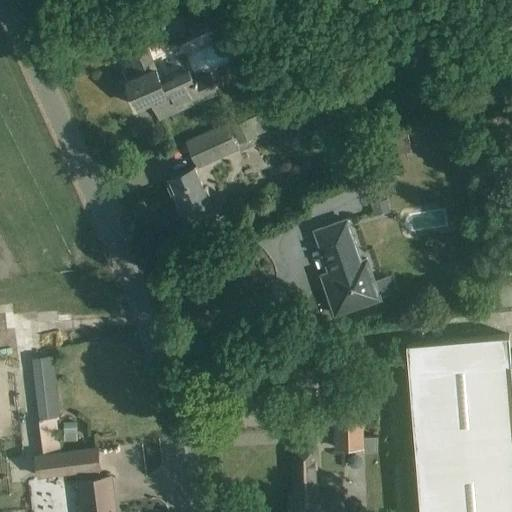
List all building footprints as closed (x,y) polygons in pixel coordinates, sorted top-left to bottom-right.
[(192,36),(218,25),(233,18),(225,0),(220,0),(183,17),(192,36)] [(477,0),(470,9),(504,42),(511,33),(511,8),(503,0),(477,0)] [(190,67),(164,79),(149,46),(131,54),(140,76),(128,81),(139,106),(153,100),(162,118),(180,110),(218,93),(209,74),(195,79),(190,67)] [(240,144),(257,136),(257,135),(268,130),(261,113),(232,126),(240,144)] [(294,116),(273,122),(279,140),(299,133),(294,116)] [(230,126),(226,127),(189,141),(198,167),(239,151),(237,143),(230,126)] [(408,129),(384,133),(388,155),(412,151),(408,129)] [(299,137),(293,138),(295,148),(302,146),(299,137)] [(223,237),(216,217),(195,166),(169,177),(189,225),(182,228),(189,248),(223,237)] [(387,199),(372,203),(375,215),(390,211),(387,199)] [(334,285),(326,287),(335,314),(382,298),(368,257),(362,259),(348,219),(315,230),(334,285)] [(433,252),(450,252),(450,233),(432,233),(433,252)] [(421,511),(511,511),(511,369),(511,364),(509,334),(407,343),(421,511)] [(365,447),(362,387),(332,388),(334,449),(365,447)] [(43,453),(35,454),(38,476),(102,468),(99,447),(62,450),(60,435),(58,419),(39,420),(43,453)] [(78,439),(76,421),(64,422),(66,440),(78,439)] [(353,511),(353,505),(342,505),(342,490),(320,491),(319,448),(296,449),(298,504),(292,505),(292,511),(353,511)] [(116,511),(111,476),(84,480),(87,511),(116,511)] [(374,484),(375,500),(392,499),(391,483),(374,484)]
